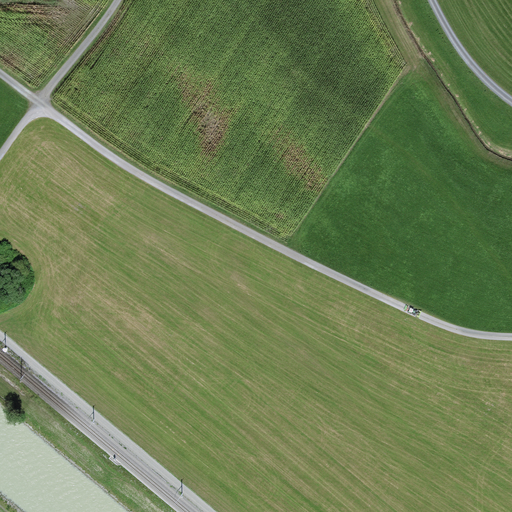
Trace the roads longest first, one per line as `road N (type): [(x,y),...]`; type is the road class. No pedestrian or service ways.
road 1 (track): [(206,511),(0,339)]
road 2 (track): [(119,0),(0,155)]
road 3 (track): [(433,0),(473,65),(511,100)]
